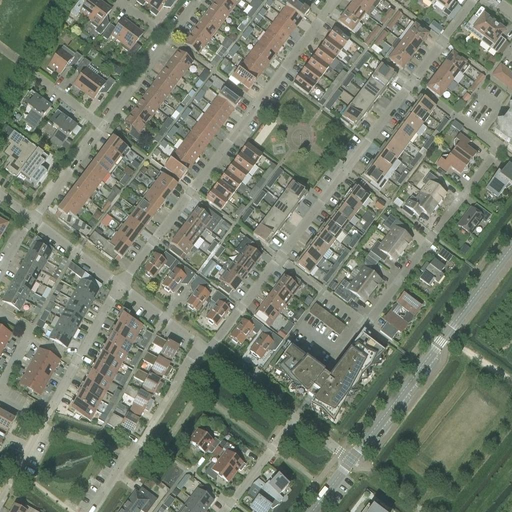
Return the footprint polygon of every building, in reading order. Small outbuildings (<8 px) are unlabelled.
[(89,19),(101,4),(95,0),(88,0),(84,6),(79,2),(71,13),(76,17),(80,12),(89,19)] [(153,0),(150,5),(153,7),(149,12),(156,17),(163,8),(170,9),(177,0),(153,0)] [(234,7),(224,0),(217,0),(214,5),(228,15),(234,7)] [(269,0),(265,5),(270,9),(273,4),(269,0)] [(291,0),(286,7),(303,19),(309,11),(294,0),(291,0)] [(375,9),(362,0),(355,0),(351,5),(365,15),(368,18),(375,9)] [(362,0),(375,9),(382,0),(381,0),(362,0)] [(452,0),(436,0),(435,2),(445,9),(442,13),(449,17),(458,5),(452,1),(452,0)] [(101,4),(89,19),(93,22),(91,25),(97,29),(95,32),(101,36),(109,24),(104,20),(111,11),(101,4)] [(214,5),(208,12),(222,23),(228,15),(214,5)] [(365,15),(351,5),(345,14),(358,24),(359,24),(365,15)] [(286,7),(279,16),(296,29),(303,19),(286,7)] [(258,15),(262,18),(266,12),(262,9),(258,15)] [(384,16),(389,19),(394,12),(389,9),(384,16)] [(208,12),(202,20),(216,31),(222,23),(208,12)] [(391,21),(395,24),(402,15),(398,13),(391,21)] [(358,24),(345,14),(338,22),(352,33),(355,35),(362,26),(359,24),(358,24)] [(480,41),(494,23),(484,15),(479,21),(473,17),(472,19),(464,29),(480,41)] [(279,16),(272,25),(289,38),(296,29),(279,16)] [(389,19),(384,16),(379,23),(384,26),(389,19)] [(123,20),(111,36),(121,43),(133,28),(123,20)] [(202,20),(196,28),(210,39),(216,31),(202,20)] [(395,24),(391,21),(386,28),(390,31),(395,24)] [(411,23),(405,31),(422,44),(429,35),(415,25),(411,23)] [(504,31),(494,23),(480,41),(497,53),(500,56),(509,45),(505,42),(506,41),(500,37),(504,31)] [(289,38),(272,25),(266,34),(282,47),(289,38)] [(438,26),(434,32),(439,36),(443,29),(438,26)] [(372,34),(375,37),(381,30),(377,27),(372,34)] [(133,28),(121,43),(125,46),(123,49),(129,53),(127,56),(132,60),(141,48),(136,44),(143,35),(133,28)] [(196,28),(190,36),(204,47),(210,39),(196,28)] [(329,38),(328,39),(342,50),(349,41),(335,30),(332,34),(330,33),(328,37),(329,38)] [(422,44),(405,31),(398,40),(397,39),(397,40),(415,53),(422,44)] [(383,32),(378,39),(382,42),(387,35),(383,32)] [(282,47),(266,34),(259,43),(276,55),(282,47)] [(375,37),(372,34),(364,44),(367,47),(375,37)] [(204,47),(190,36),(184,44),(198,55),(204,47)] [(342,50),(328,39),(325,43),(324,42),(321,46),(322,47),(321,49),(335,59),(342,50)] [(382,42),(378,39),(373,45),(374,46),(371,49),(374,52),(377,48),(382,42)] [(415,53),(397,40),(391,48),(391,49),(409,62),(415,53)] [(259,43),(252,52),(269,64),(276,55),(259,43)] [(315,56),(314,58),(328,69),(335,59),(321,49),(318,52),(317,51),(314,55),(315,56)] [(409,62),(391,49),(385,57),(402,71),(409,62)] [(236,54),(232,50),(228,56),(232,59),(236,54)] [(60,51),(47,69),(53,73),(55,71),(60,75),(68,66),(73,69),(82,58),(76,53),(72,60),(60,51)] [(178,52),(172,60),(186,71),(192,63),(178,52)] [(269,64),(252,52),(245,61),(262,73),(269,64)] [(459,73),(463,76),(469,66),(466,64),(453,53),(446,63),(459,73)] [(221,59),(217,56),(210,66),(213,68),(214,67),(215,67),(221,59)] [(359,63),(363,66),(368,60),(364,57),(359,63)] [(308,65),(307,67),(322,78),(328,69),(314,58),(312,61),(310,60),(307,64),(308,65)] [(357,61),(352,58),(349,63),(353,66),(357,61)] [(84,93),(95,77),(86,70),(90,64),(85,60),(76,72),(81,76),(74,85),(84,93)] [(186,71),(172,60),(166,68),(181,79),(186,71)] [(224,60),(220,65),(225,68),(229,63),(224,60)] [(262,73),(245,61),(238,70),(255,83),(262,73)] [(363,66),(359,63),(355,69),(359,72),(363,66)] [(459,73),(446,63),(439,71),(453,82),(459,73)] [(374,74),(388,85),(392,81),(393,82),(397,77),(381,65),(374,74)] [(511,74),(501,66),(493,76),(511,90),(511,74)] [(322,78),(307,67),(305,70),(303,69),(301,73),(302,74),(300,76),(315,87),(322,78)] [(181,79),(166,68),(160,76),(175,87),(181,79)] [(255,83),(238,70),(232,79),(230,81),(238,87),(239,84),(243,87),(241,89),(247,94),(249,91),(255,83)] [(453,82),(439,71),(433,80),(446,90),(453,82)] [(346,80),(350,83),(355,77),(351,74),(346,80)] [(388,85),(374,74),(368,83),(383,95),(387,90),(386,89),(388,85)] [(474,84),(477,87),(484,78),(480,75),(476,81),(469,76),(465,77),(474,84)] [(175,87),(160,76),(154,84),(169,95),(175,87)] [(315,87),(300,76),(298,79),(296,78),(294,83),(295,83),(293,85),(308,96),(315,87)] [(343,79),(338,76),(332,85),(336,88),(343,79)] [(105,85),(95,77),(84,93),(94,100),(101,91),(106,94),(115,83),(110,79),(105,85)] [(350,83),(346,80),(342,86),(345,89),(350,83)] [(446,90),(433,80),(426,89),(440,99),(446,90)] [(208,82),(204,87),(209,90),(212,85),(208,82)] [(383,95),(368,83),(361,92),(375,102),(379,98),(380,99),(383,95)] [(154,84),(149,92),(163,103),(169,95),(154,84)] [(477,87),(474,84),(469,91),(472,93),(477,87)] [(332,85),(325,94),(329,98),(336,88),(332,85)] [(218,97),(235,110),(241,101),(224,89),(218,97)] [(197,96),(201,100),(205,94),(201,91),(197,96)] [(333,97),(337,100),(342,95),(338,91),(333,97)] [(31,92),(22,104),(33,112),(25,123),(34,130),(51,107),(31,92)] [(163,103),(149,92),(143,100),(157,111),(163,103)] [(361,92),(355,100),(370,112),(374,107),(373,106),(375,102),(361,92)] [(461,101),(464,104),(470,97),(466,94),(461,101)] [(191,99),(187,96),(181,104),(185,107),(191,99)] [(235,110),(218,97),(211,107),(228,119),(235,110)] [(340,103),(337,100),(333,97),(329,104),(333,107),(335,103),(338,105),(340,103)] [(414,107),(429,117),(436,108),(420,97),(416,101),(418,102),(414,107)] [(143,100),(137,108),(151,119),(157,111),(143,100)] [(355,100),(348,109),(363,120),(366,115),(367,116),(370,112),(355,100)] [(464,104),(461,101),(456,108),(459,111),(464,104)] [(228,119),(211,107),(204,116),(221,128),(228,119)] [(410,110),(407,114),(422,126),(429,117),(414,107),(412,111),(410,110)] [(137,108),(131,116),(145,126),(151,119),(137,108)] [(363,120),(348,109),(340,120),(348,126),(350,124),(357,129),(361,125),(360,124),(363,120)] [(511,109),(494,133),(510,145),(508,148),(511,151),(511,109)] [(77,127),(57,112),(48,124),(59,132),(51,142),(60,149),(77,127)] [(175,112),(169,120),(173,123),(179,115),(175,112)] [(405,120),(402,124),(416,135),(420,137),(426,129),(422,126),(407,114),(403,119),(405,120)] [(145,126),(131,116),(125,124),(133,131),(129,136),(141,145),(145,139),(139,134),(145,126)] [(221,128),(204,116),(197,124),(214,137),(221,128)] [(444,119),(440,125),(444,128),(448,122),(444,119)] [(173,123),(169,120),(163,128),(167,130),(173,123)] [(197,124),(191,133),(207,146),(214,137),(197,124)] [(416,135),(402,124),(399,128),(397,127),(394,132),(410,143),(416,135)] [(444,128),(440,125),(435,131),(439,134),(444,128)] [(8,128),(3,133),(10,138),(14,132),(8,128)] [(163,128),(157,136),(161,138),(167,130),(163,128)] [(19,174),(37,150),(14,132),(10,138),(7,141),(12,145),(5,154),(10,158),(7,162),(10,165),(5,171),(16,179),(20,174),(19,174)] [(174,135),(170,132),(166,137),(171,140),(174,135)] [(410,143),(394,132),(391,136),(392,137),(389,142),(403,152),(410,143)] [(191,133),(184,142),(201,155),(207,146),(191,133)] [(452,153),(468,166),(470,164),(474,163),(473,159),(476,155),(466,147),(470,142),(459,135),(454,142),(455,147),(456,148),(452,153)] [(129,136),(126,140),(138,149),(141,145),(129,136)] [(431,137),(427,143),(431,146),(435,140),(431,137)] [(113,139),(106,147),(123,160),(130,151),(113,139)] [(184,142),(177,151),(194,164),(201,155),(184,142)] [(385,144),(381,149),(397,161),(403,152),(389,142),(386,145),(385,144)] [(431,146),(427,143),(422,149),(426,152),(431,146)] [(241,155),(255,166),(262,157),(248,146),(246,148),(245,147),(242,150),(243,152),(241,155)] [(106,147),(100,156),(117,169),(123,160),(106,147)] [(397,161),(381,149),(378,154),(379,155),(376,159),(394,172),(401,164),(397,161)] [(48,158),(37,150),(19,174),(20,174),(37,187),(47,173),(40,169),(48,158)] [(156,150),(152,155),(157,159),(161,154),(156,150)] [(177,151),(170,161),(187,173),(194,164),(177,151)] [(468,166),(452,153),(449,158),(447,157),(442,158),(436,165),(447,173),(451,168),(461,176),(464,172),(468,171),(467,167),(468,166)] [(418,154),(414,160),(418,163),(422,157),(418,154)] [(255,166),(241,155),(239,157),(238,156),(235,160),(236,161),(234,164),(248,175),(255,166)] [(117,169),(100,156),(93,165),(110,178),(117,169)] [(394,172),(376,159),(373,163),(372,162),(368,167),(388,181),(394,172)] [(418,163),(414,160),(409,166),(413,169),(418,163)] [(187,173),(170,161),(164,169),(180,182),(187,173)] [(248,175),(234,164),(233,166),(232,165),(228,169),(230,170),(227,174),(241,184),(248,175)] [(265,174),(269,177),(276,168),(272,164),(265,174)] [(498,173),(486,189),(498,198),(505,189),(506,190),(511,186),(511,184),(511,167),(508,164),(501,175),(498,173)] [(93,165),(87,173),(104,186),(110,178),(93,165)] [(388,181),(368,167),(365,171),(366,172),(361,180),(369,185),(379,193),(388,181)] [(405,171),(401,177),(405,180),(409,174),(405,171)] [(87,173),(80,182),(97,195),(104,186),(87,173)] [(160,174),(153,183),(170,196),(177,187),(160,174)] [(241,184),(227,174),(226,175),(225,174),(221,178),(223,179),(220,183),(234,193),(241,184)] [(269,177),(265,174),(258,183),(262,186),(269,177)] [(425,187),(420,193),(437,206),(446,195),(436,187),(440,182),(429,174),(422,184),(425,187)] [(125,175),(119,184),(124,187),(130,179),(125,175)] [(270,181),(274,184),(279,178),(275,175),(270,181)] [(405,180),(401,177),(396,183),(400,186),(405,180)] [(274,184),(270,181),(266,187),(270,190),(274,184)] [(80,182),(74,191),(91,203),(97,195),(80,182)] [(129,187),(134,191),(137,186),(132,183),(129,187)] [(170,196),(153,183),(147,191),(164,204),(170,196)] [(216,188),(213,192),(228,203),(234,193),(220,183),(219,184),(218,183),(214,187),(216,188)] [(258,183),(251,192),(256,195),(262,186),(258,183)] [(292,183),(286,192),(300,203),(303,199),(304,200),(308,195),(292,183)] [(346,195),(362,207),(369,198),(371,195),(357,184),(351,192),(350,191),(346,195)] [(120,198),(124,201),(130,193),(126,189),(120,198)] [(74,191),(67,199),(84,212),(91,203),(74,191)] [(147,191),(140,200),(157,213),(164,204),(147,191)] [(228,203),(213,192),(212,193),(211,192),(208,196),(209,197),(206,201),(221,212),(228,203)] [(256,195),(251,192),(247,197),(252,200),(256,195)] [(257,198),(261,201),(266,195),(262,192),(257,198)] [(286,192),(279,201),(295,213),(298,208),(297,207),(300,203),(286,192)] [(437,206),(420,193),(416,200),(412,197),(402,211),(412,218),(414,214),(419,218),(423,212),(429,217),(437,206)] [(344,201),(341,205),(355,216),(362,207),(346,195),(343,200),(344,201)] [(261,201),(257,198),(253,204),(257,207),(261,201)] [(84,212),(67,199),(61,208),(78,221),(78,220),(84,212)] [(140,200),(134,209),(151,221),(157,213),(140,200)] [(279,201),(273,210),(287,220),(290,216),(291,217),(295,213),(279,201)] [(379,201),(374,208),(381,213),(385,207),(383,206),(384,205),(379,201)] [(108,203),(101,211),(104,213),(111,205),(108,203)] [(337,208),(333,213),(349,224),(355,216),(341,205),(338,209),(337,208)] [(471,208),(458,226),(471,236),(482,221),(486,223),(491,216),(476,205),(473,210),(471,208)] [(197,210),(191,219),(206,230),(213,221),(216,224),(220,218),(203,206),(199,211),(197,210)] [(78,221),(61,208),(58,212),(55,218),(58,220),(84,240),(91,231),(78,220),(78,221)] [(151,221),(134,209),(127,217),(144,230),(151,221)] [(244,215),(248,218),(253,212),(249,209),(244,215)] [(273,210),(266,218),(282,230),(285,225),(284,224),(287,220),(273,210)] [(92,217),(98,221),(103,215),(97,211),(92,217)] [(331,218),(328,222),(342,233),(347,236),(353,228),(349,225),(349,224),(333,213),(330,217),(331,218)] [(113,219),(107,215),(101,224),(107,228),(113,219)] [(248,218),(244,215),(240,222),(244,224),(248,218)] [(386,239),(403,252),(412,240),(402,233),(406,227),(390,216),(383,226),(391,232),(386,239)] [(127,217),(121,226),(138,239),(144,230),(127,217)] [(266,218),(260,227),(274,238),(277,233),(279,234),(282,230),(266,218)] [(370,218),(366,224),(369,227),(374,220),(370,218)] [(88,225),(93,229),(97,223),(92,219),(88,225)] [(191,219),(184,227),(199,239),(206,230),(191,219)] [(342,233),(328,222),(325,226),(324,225),(320,230),(336,242),(342,233)] [(369,227),(366,224),(361,230),(365,233),(369,227)] [(138,239),(121,226),(114,234),(131,247),(138,239)] [(184,227),(178,236),(193,247),(199,239),(184,227)] [(274,238),(260,227),(253,236),(269,247),(272,243),(271,242),(274,238)] [(318,235),(315,239),(329,250),(336,242),(320,230),(317,234),(318,235)] [(108,243),(100,237),(94,233),(88,242),(94,247),(98,242),(104,249),(101,252),(114,262),(118,257),(122,260),(125,256),(107,243),(108,243)] [(353,241),(356,244),(362,236),(362,235),(359,233),(353,241)] [(108,243),(107,243),(125,256),(131,247),(114,234),(108,243)] [(173,247),(170,251),(180,259),(184,254),(186,256),(193,247),(178,236),(171,245),(173,247)] [(37,238),(28,253),(46,263),(53,250),(37,238)] [(259,256),(262,251),(246,238),(235,252),(239,255),(254,267),(261,257),(259,256)] [(329,250),(315,239),(312,243),(311,242),(307,247),(322,259),(329,250)] [(403,252),(386,239),(381,245),(378,242),(370,252),(381,260),(385,255),(395,263),(403,252)] [(356,244),(353,241),(348,247),(346,249),(350,252),(356,244)] [(305,252),(302,257),(316,267),(322,259),(307,247),(304,251),(305,252)] [(442,250),(437,256),(448,263),(453,257),(442,250)] [(344,252),(340,258),(344,261),(348,255),(344,252)] [(377,265),(381,260),(370,252),(367,257),(377,265)] [(28,253),(23,263),(41,273),(46,263),(28,253)] [(156,254),(143,271),(146,274),(145,276),(149,279),(151,277),(154,280),(164,266),(169,270),(176,261),(165,253),(161,258),(156,254)] [(254,267),(239,255),(233,264),(248,275),(254,267)] [(316,267),(302,257),(299,260),(297,259),(294,264),(309,276),(316,267)] [(375,268),(377,265),(367,257),(364,260),(375,268)] [(344,261),(340,258),(335,264),(339,267),(344,261)] [(58,269),(62,271),(67,261),(64,259),(58,269)] [(211,260),(201,273),(207,277),(216,263),(211,260)] [(381,281),(371,273),(375,268),(364,260),(357,270),(360,273),(355,280),(373,293),(381,281)] [(173,272),(175,269),(179,263),(176,261),(169,270),(173,272)] [(248,275),(233,264),(232,264),(228,261),(222,269),(226,272),(241,284),(248,275)] [(424,274),(420,280),(430,288),(434,282),(438,284),(444,276),(440,274),(445,268),(434,261),(430,266),(427,264),(421,272),(424,274)] [(41,273),(23,263),(18,273),(36,282),(41,273)] [(175,269),(162,286),(165,288),(164,290),(169,294),(170,292),(173,294),(182,282),(187,286),(195,275),(185,268),(181,273),(175,269)] [(62,271),(58,269),(57,270),(54,276),(52,279),(56,281),(62,271)] [(327,276),(331,279),(335,272),(331,269),(327,276)] [(241,284),(226,272),(219,281),(222,283),(218,288),(229,296),(232,291),(235,293),(241,284)] [(36,282),(18,273),(12,282),(30,292),(36,282)] [(85,274),(76,290),(94,300),(101,286),(85,274)] [(284,277),(277,286),(292,298),(299,289),(297,287),(301,282),(290,274),(286,279),(284,277)] [(331,279),(327,276),(322,282),(326,285),(331,279)] [(196,291),(186,304),(189,307),(188,308),(193,312),(194,310),(197,313),(206,302),(207,303),(208,301),(209,302),(210,300),(208,298),(210,295),(205,291),(209,286),(198,277),(190,288),(196,291)] [(52,278),(48,285),(53,287),(56,281),(52,279),(52,278)] [(373,293),(355,280),(351,286),(344,281),(334,294),(348,304),(354,296),(364,303),(373,293)] [(12,282),(7,292),(25,302),(30,292),(12,282)] [(328,288),(329,289),(332,292),(337,286),(332,283),(328,288)] [(277,286),(271,295),(286,306),(292,298),(277,286)] [(47,288),(42,298),(46,301),(46,300),(45,300),(51,290),(47,288)] [(94,300),(76,290),(70,300),(88,310),(94,300)] [(25,302),(7,292),(1,302),(19,312),(25,302)] [(216,305),(206,319),(209,321),(208,323),(212,327),(214,325),(217,327),(230,310),(224,305),(228,300),(217,292),(211,301),(216,305)] [(286,306),(271,295),(264,303),(279,315),(286,306)] [(398,304),(393,307),(391,313),(385,321),(387,323),(380,332),(392,341),(399,331),(401,333),(407,325),(412,322),(414,316),(420,308),(404,296),(398,304)] [(46,301),(42,298),(36,308),(40,310),(46,301)] [(88,310),(70,300),(65,310),(83,320),(88,310)] [(46,308),(44,311),(49,314),(55,304),(54,304),(50,302),(46,308)] [(269,329),(279,315),(264,303),(254,317),(269,329)] [(315,306),(310,312),(341,335),(345,329),(315,306)] [(83,320),(65,310),(59,320),(78,329),(83,320)] [(117,325),(137,336),(142,326),(132,320),(134,316),(123,310),(117,320),(119,322),(117,325)] [(39,321),(44,324),(49,314),(44,311),(39,321)] [(59,320),(55,317),(50,327),(54,329),(72,339),(78,329),(59,320)] [(261,330),(263,327),(253,319),(249,324),(243,320),(230,337),(233,340),(232,341),(237,345),(238,343),(241,346),(252,332),(257,336),(261,330)] [(39,321),(36,326),(42,330),(45,324),(44,324),(39,321)] [(137,336),(117,325),(115,328),(113,327),(110,333),(131,345),(137,336)] [(271,332),(263,327),(261,330),(268,336),(271,332)] [(1,329),(0,330),(0,340),(6,344),(11,335),(1,329)] [(72,339),(54,329),(49,339),(67,349),(72,339)] [(281,330),(277,335),(283,340),(287,335),(281,330)] [(144,340),(149,342),(153,335),(147,332),(143,339),(144,340)] [(131,345),(110,333),(106,339),(109,340),(107,344),(126,355),(131,345)] [(158,360),(169,366),(178,349),(159,339),(161,336),(157,334),(156,337),(155,337),(151,344),(163,351),(158,360)] [(263,335),(250,352),(253,354),(252,356),(256,360),(258,358),(261,360),(270,348),(275,352),(283,341),(273,334),(269,339),(263,335)] [(281,350),(269,366),(274,370),(285,376),(291,383),(299,387),(307,396),(315,400),(311,406),(322,411),(333,423),(349,393),(357,385),(361,376),(369,368),(375,361),(383,353),(387,348),(371,336),(367,341),(363,337),(330,380),(290,349),(286,354),(281,350)] [(144,340),(140,346),(145,349),(149,342),(144,340)] [(103,346),(99,352),(121,364),(126,355),(107,344),(105,347),(103,346)] [(44,365),(49,355),(39,350),(34,359),(44,365)] [(121,364),(99,352),(96,358),(98,359),(96,363),(116,374),(121,364)] [(158,360),(146,353),(142,361),(154,368),(149,377),(160,383),(163,377),(167,379),(172,369),(169,367),(169,366),(158,360)] [(49,355),(44,365),(54,370),(59,361),(49,355)] [(34,359),(29,368),(39,373),(44,365),(34,359)] [(92,365),(89,371),(111,383),(116,374),(96,363),(94,366),(92,365)] [(44,365),(39,373),(50,379),(54,370),(44,365)] [(29,368),(24,376),(34,382),(39,373),(29,368)] [(160,383),(149,377),(137,370),(133,378),(144,384),(142,388),(139,393),(151,400),(154,394),(157,396),(163,385),(160,383)] [(111,383),(89,371),(86,377),(88,378),(86,382),(105,393),(111,383)] [(50,379),(39,373),(34,382),(45,388),(50,379)] [(34,382),(24,376),(19,385),(30,391),(34,382)] [(34,382),(30,391),(40,397),(45,388),(34,382)] [(82,384),(78,390),(100,402),(105,393),(86,382),(84,385),(82,384)] [(151,400),(139,393),(128,387),(123,395),(135,401),(130,411),(141,417),(145,411),(148,413),(154,402),(150,400),(151,400)] [(100,402),(78,390),(75,396),(77,397),(75,401),(95,412),(100,402)] [(117,390),(113,397),(117,399),(121,393),(117,390)] [(117,399),(113,397),(108,406),(112,408),(117,399)] [(95,412),(75,401),(73,404),(71,403),(66,414),(73,417),(75,413),(90,421),(95,412)] [(117,408),(123,412),(126,407),(119,403),(117,408)] [(0,428),(7,432),(14,421),(6,416),(9,411),(0,406),(0,428)] [(106,409),(103,415),(102,416),(107,418),(110,411),(106,409)] [(141,417),(130,411),(124,422),(112,415),(107,426),(122,434),(124,430),(132,434),(141,417)] [(102,416),(103,415),(101,414),(99,419),(104,423),(107,418),(102,416)] [(198,431),(189,442),(204,454),(206,451),(211,455),(220,443),(215,439),(213,442),(198,431)] [(227,452),(220,462),(235,473),(238,470),(241,472),(245,466),(233,456),(237,451),(227,444),(223,449),(227,452)] [(235,473),(220,462),(216,467),(212,464),(204,474),(214,481),(218,476),(227,483),(235,473)] [(267,486),(262,492),(280,506),(280,505),(284,500),(280,496),(288,487),(279,477),(270,486),(268,484),(267,486)] [(198,489),(191,499),(207,511),(214,502),(198,489)] [(122,510),(124,511),(139,511),(140,511),(141,511),(148,511),(157,500),(146,492),(142,498),(135,493),(122,510)] [(280,506),(262,492),(257,498),(258,499),(251,509),(254,511),(268,511),(271,509),(272,509),(279,506),(280,506)] [(168,509),(174,501),(170,497),(164,506),(168,509)] [(191,499),(184,508),(190,511),(206,511),(207,511),(191,499)]
